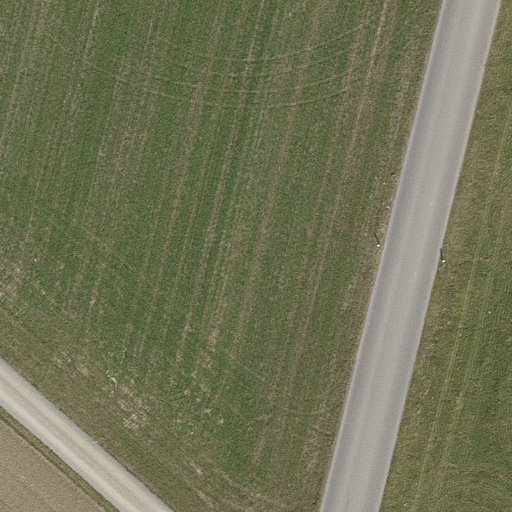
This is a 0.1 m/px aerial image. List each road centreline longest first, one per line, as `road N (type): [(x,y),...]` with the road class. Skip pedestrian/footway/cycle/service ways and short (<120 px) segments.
road 1 (tertiary): [(355,511),(479,0)]
road 2 (track): [(145,511),(0,383)]
